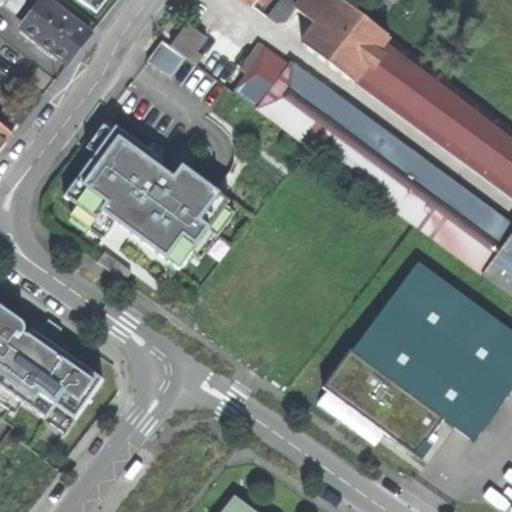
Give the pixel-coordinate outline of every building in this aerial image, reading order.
[(0,0),(0,5),(9,12),(18,0),(0,0)] [(89,32),(47,0),(40,0),(20,26),(65,62),(77,48),(89,32)] [(79,0),(95,12),(104,0),(79,0)] [(238,91),(511,291),(511,126),(346,0),(292,0),(320,25),(306,43),(357,81),(359,79),(505,188),(490,206),(297,61),(295,64),(265,41),(244,66),(252,72),(238,91)] [(291,0),(283,0),(272,13),(282,22),(298,5),(291,0)] [(201,62),(207,56),(201,49),(211,35),(193,20),(174,43),(201,62)] [(0,145),(11,132),(0,122),(0,145)] [(67,198),(80,207),(98,221),(103,214),(109,205),(86,188),(120,141),(160,170),(165,163),(117,128),(113,135),(97,156),(67,198)] [(89,150),(97,156),(113,135),(105,129),(89,150)] [(124,229),(167,260),(184,237),(198,248),(209,233),(211,230),(200,223),(218,198),(206,189),(182,172),(175,181),(160,170),(120,141),(86,188),(109,205),(103,214),(117,224),(124,229)] [(229,206),(218,198),(200,223),(211,230),(229,206)] [(238,213),(229,206),(211,230),(209,233),(219,240),(238,213)] [(72,217),(91,230),(98,221),(80,207),(72,217)] [(105,241),(117,224),(103,214),(98,221),(91,230),(105,241)] [(219,240),(209,233),(198,248),(193,254),(203,261),(219,240)] [(193,254),(198,248),(184,237),(167,260),(181,270),(193,254)] [(511,331),(421,264),(355,353),(443,418),(476,443),(511,394),(511,331)] [(5,434),(44,461),(100,382),(49,346),(35,336),(25,329),(26,328),(0,310),(0,421),(10,428),(5,434)] [(47,321),(35,336),(49,346),(60,330),(54,326),(47,321)] [(429,437),(443,418),(355,353),(328,390),(416,455),(429,437)] [(220,511),(252,511),(233,497),(220,511)]
